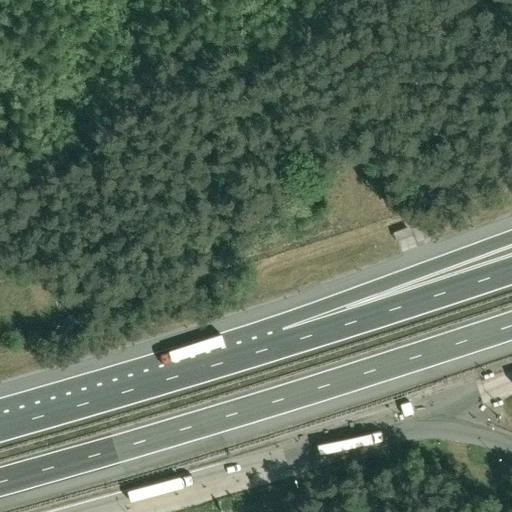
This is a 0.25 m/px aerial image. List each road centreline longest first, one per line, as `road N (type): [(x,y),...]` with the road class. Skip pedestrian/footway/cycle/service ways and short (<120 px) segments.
road 1 (motorway): [(0,482),(511,326)]
road 2 (motorway): [(73,511),(225,468),(420,429)]
road 3 (motorway): [(286,343),(0,428)]
road 4 (motorway): [(511,238),(328,305),(286,343)]
road 5 (motorway): [(511,271),(286,343)]
